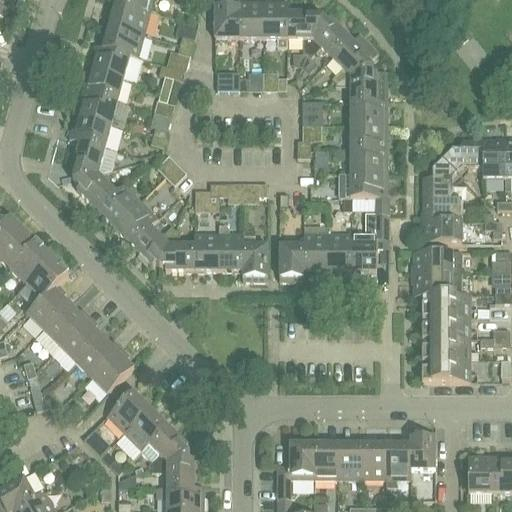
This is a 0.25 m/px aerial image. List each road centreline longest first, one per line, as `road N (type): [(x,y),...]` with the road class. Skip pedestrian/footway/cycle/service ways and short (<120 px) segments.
road 1 (residential): [(243,408),(5,173)]
road 2 (residential): [(5,173),(46,28)]
road 3 (residential): [(388,406),(243,408)]
